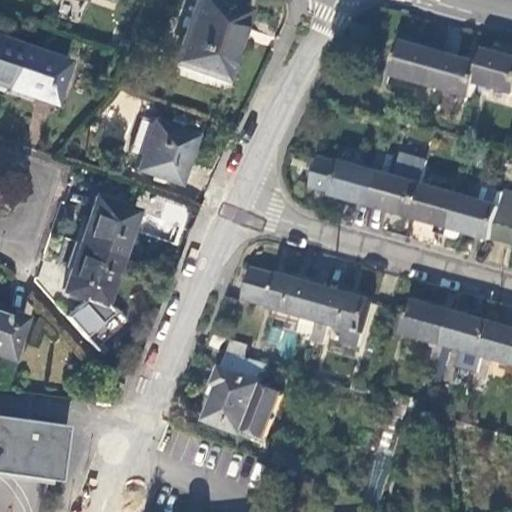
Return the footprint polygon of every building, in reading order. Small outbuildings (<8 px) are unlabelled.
[(244,8),(219,0),(191,0),(172,60),(221,76),(244,8)] [(0,37),(0,82),(3,84),(18,44),(0,37)] [(441,53),(401,41),(392,74),(432,85),(441,53)] [(18,44),(3,84),(50,100),(64,60),(18,44)] [(511,55),(486,49),(476,82),(511,91),(511,55)] [(481,64),(441,53),(432,85),(472,97),(476,82),(481,64)] [(127,150),(137,153),(148,120),(138,116),(127,150)] [(189,134),(148,120),(137,153),(133,166),(174,179),(189,134)] [(320,158),(312,186),(332,192),(331,194),(370,205),(379,173),(383,159),(374,157),(370,170),(341,162),(341,164),(320,158)] [(379,173),(370,205),(411,217),(420,185),(379,173)] [(460,196),(420,185),(411,217),(438,225),(436,232),(449,236),(460,196)] [(499,208),(460,196),(449,236),(462,240),(464,232),(490,239),(491,236),(511,242),(511,189),(505,188),(499,208)] [(135,210),(93,194),(76,241),(119,256),(135,210)] [(79,335),(109,309),(102,301),(119,256),(76,241),(59,289),(79,296),(77,301),(62,315),(79,335)] [(276,278),(250,270),(241,298),(270,307),(270,308),(315,321),(324,289),(277,276),(276,278)] [(370,303),(324,289),(315,321),(310,340),(323,344),(328,325),(345,330),(341,342),(358,347),(370,303)] [(453,315),(413,304),(404,335),(435,344),(430,362),(439,365),(453,315)] [(23,317),(0,308),(0,353),(9,357),(23,317)] [(121,319),(109,309),(79,335),(90,346),(121,319)] [(491,325),(453,315),(439,365),(445,367),(450,348),(482,357),(491,325)] [(511,331),(491,325),(482,357),(478,375),(485,377),(491,359),(511,364),(511,331)] [(248,346),(232,340),(228,351),(244,356),(248,346)] [(280,391),(220,367),(214,385),(218,387),(205,420),(242,436),(244,431),(263,437),(280,391)] [(123,387),(100,378),(94,393),(116,403),(123,387)] [(405,413),(392,409),(367,493),(381,497),(405,413)] [(0,464),(17,466),(16,472),(46,476),(56,421),(0,413),(0,464)] [(269,444),(264,456),(273,459),(278,448),(269,444)]
